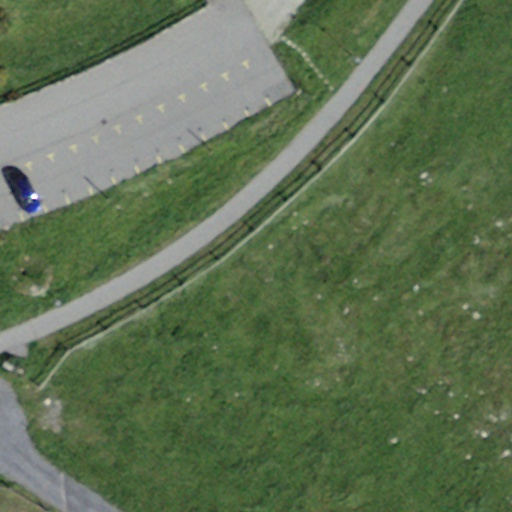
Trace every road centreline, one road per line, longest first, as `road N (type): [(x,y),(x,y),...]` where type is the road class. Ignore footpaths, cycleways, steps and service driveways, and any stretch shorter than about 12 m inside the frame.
road 1 (track): [(0,342),(160,264),(250,196),(343,101),(420,0)]
road 2 (track): [(240,511),(0,395)]
